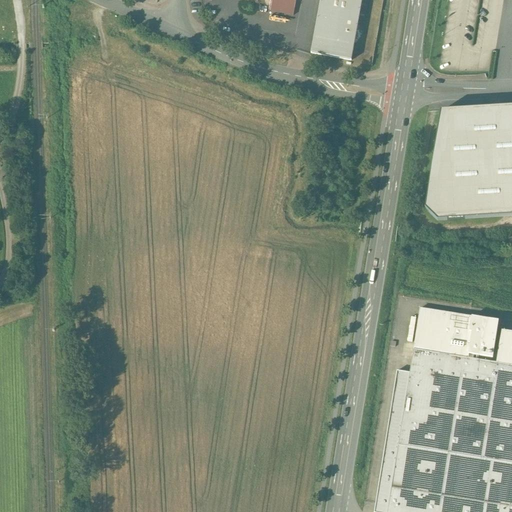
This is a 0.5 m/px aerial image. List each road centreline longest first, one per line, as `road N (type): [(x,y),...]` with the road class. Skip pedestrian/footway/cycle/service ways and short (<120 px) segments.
road 1 (secondary): [(404,96),(335,511)]
road 2 (unclassified): [(404,96),(280,73),(173,31)]
